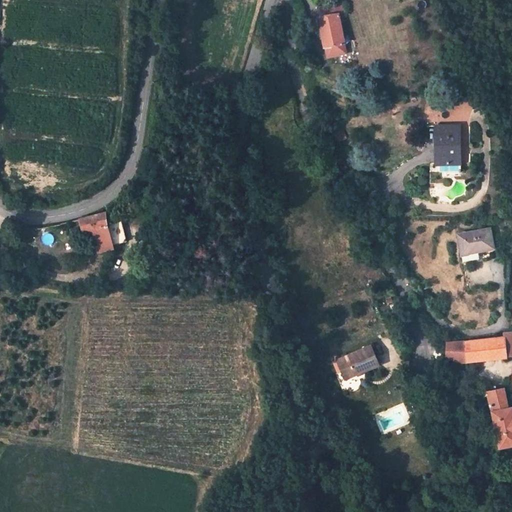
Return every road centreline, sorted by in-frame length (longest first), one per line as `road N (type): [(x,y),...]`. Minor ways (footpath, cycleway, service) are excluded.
road 1 (residential): [(491,511),(455,451),(411,311),(308,118),(291,59),(288,0)]
road 2 (unclassified): [(310,511),(243,142),(246,81),(271,0)]
road 3 (unclassified): [(156,0),(137,134),(118,186),(82,209),(42,220),(0,214)]
